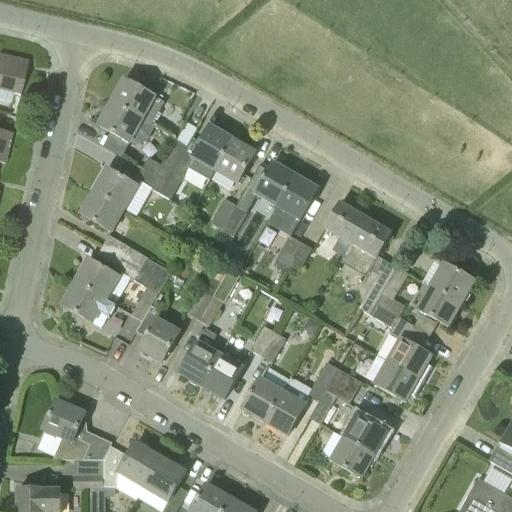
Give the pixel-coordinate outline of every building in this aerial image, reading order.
[(27,63),(0,57),(0,92),(20,96),(27,63)] [(125,82),(112,105),(153,128),(154,128),(161,115),(158,114),(164,104),(125,82)] [(153,128),(112,105),(99,128),(130,145),(133,147),(147,143),(155,128),(154,128),(153,128)] [(189,165),(180,161),(174,172),(182,177),(187,170),(197,176),(209,183),(215,173),(233,142),(210,129),(189,165)] [(0,164),(4,166),(11,136),(0,133),(0,164)] [(180,161),(187,148),(176,142),(161,167),(172,174),(174,172),(180,161)] [(255,155),(233,142),(215,173),(238,186),(255,155)] [(161,167),(149,160),(142,171),(166,185),(172,174),(161,167)] [(255,196),(277,208),(278,209),(295,179),(273,165),(255,196)] [(107,171),(94,194),(125,212),(138,189),(107,171)] [(166,185),(142,171),(136,182),(160,196),(166,185)] [(278,209),(277,208),(271,218),(295,231),(318,192),(295,179),(278,209)] [(125,212),(94,194),(81,217),(112,234),(125,212)] [(222,232),(236,208),(225,202),(211,226),(222,232)] [(333,251),(345,258),(366,220),(341,205),(326,231),(340,240),(333,251)] [(247,214),(236,208),(222,232),(233,238),(247,214)] [(366,220),(345,258),(370,273),(392,235),(366,220)] [(287,269),(301,245),(290,238),(276,263),(287,269)] [(312,251),(301,245),(287,269),(298,276),(312,251)] [(148,261),(141,272),(165,286),(171,275),(148,261)] [(89,262),(76,285),(115,307),(120,297),(111,292),(118,279),(89,262)] [(397,270),(386,264),(359,311),(370,317),(377,306),(382,296),(397,270)] [(444,266),(431,289),(462,306),(475,284),(444,266)] [(221,268),(213,282),(220,286),(228,272),(221,268)] [(394,302),(408,276),(397,270),(382,296),(394,302)] [(148,290),(159,296),(165,286),(141,272),(135,283),(148,290)] [(210,329),(223,305),(238,278),(228,272),(220,286),(212,298),(199,322),(210,329)] [(202,292),(212,298),(220,286),(213,282),(209,279),(202,292)] [(115,307),(76,285),(63,308),(92,324),(99,314),(109,320),(116,308),(115,307)] [(462,306),(431,289),(418,312),(423,314),(449,329),(462,306)] [(143,324),(159,296),(148,290),(132,317),(143,324)] [(199,322),(212,298),(202,292),(188,316),(199,322)] [(399,320),(405,309),(394,302),(382,296),(377,306),(399,320)] [(400,342),(406,344),(415,329),(399,320),(377,306),(370,317),(392,330),(389,336),(400,342)] [(157,321),(139,352),(163,365),(180,335),(157,321)] [(261,359),(275,335),(264,329),(250,352),(261,359)] [(203,388),(220,358),(208,351),(216,337),(205,331),(180,375),(203,388)] [(272,365),(286,341),(275,335),(261,359),(272,365)] [(431,359),(406,344),(400,342),(388,364),(424,385),(433,369),(427,366),(431,359)] [(220,358),(203,388),(225,402),(247,364),(225,351),(220,358)] [(424,385),(388,364),(375,387),(405,404),(410,397),(415,400),(424,385)] [(338,371),(327,365),(312,392),(308,401),(318,406),(324,395),(326,393),(332,382),(338,371)] [(362,385),(338,371),(332,382),(356,396),(362,385)] [(243,412),(265,425),(283,394),(282,394),(260,381),(253,394),(243,412)] [(304,407),(308,401),(312,392),(294,382),(294,383),(290,381),(282,394),(283,394),(265,425),(288,438),(305,408),(304,407)] [(349,407),(356,396),(332,382),(326,393),(337,400),(336,400),(349,407)] [(321,427),(336,400),(337,400),(326,393),(324,395),(318,406),(310,420),(321,427)] [(84,462),(103,463),(111,449),(111,448),(111,447),(94,439),(91,447),(75,440),(86,417),(56,403),(44,432),(63,441),(53,462),(84,462)] [(357,418),(344,440),(375,458),(388,435),(357,418)] [(511,423),(499,445),(511,452),(511,464),(507,474),(511,476),(511,423)] [(375,458),(344,440),(331,463),(362,481),(375,458)] [(116,474),(144,490),(162,459),(137,445),(128,458),(111,449),(103,463),(103,465),(103,478),(103,491),(104,491),(104,499),(115,499),(115,491),(116,491),(116,474)] [(162,459),(144,490),(167,504),(162,511),(177,511),(187,494),(178,489),(187,474),(162,459)] [(86,491),(86,502),(105,502),(104,499),(104,491),(103,491),(103,478),(73,479),(73,491),(86,491)] [(460,511),(511,511),(511,500),(478,481),(460,511)] [(192,511),(225,511),(232,501),(207,486),(192,511)] [(59,511),(60,493),(47,493),(47,491),(17,492),(17,511),(59,511)] [(225,511),(251,511),(232,501),(225,511)] [(104,511),(105,502),(86,502),(86,511),(104,511)]
